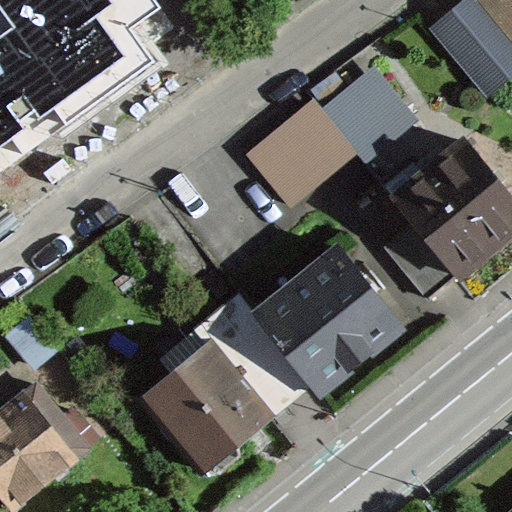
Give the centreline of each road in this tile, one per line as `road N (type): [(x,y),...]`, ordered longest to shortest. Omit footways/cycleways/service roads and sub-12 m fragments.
road 1 (residential): [(360,0),(0,263)]
road 2 (secondary): [(511,358),(324,511)]
